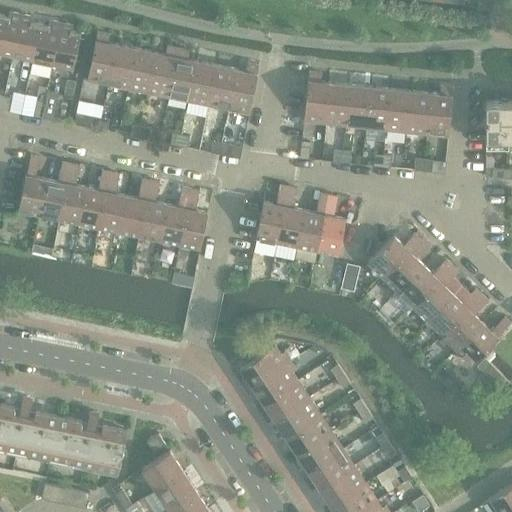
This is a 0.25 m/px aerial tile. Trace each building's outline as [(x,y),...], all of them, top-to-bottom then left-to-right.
[(479,0),(478,8),(489,9),(489,0),(479,0)] [(1,14),(0,17),(0,52),(13,55),(21,15),(9,13),(9,16),(1,14)] [(21,15),(13,55),(33,60),(41,23),(33,21),(33,18),(21,15)] [(41,23),(33,60),(53,64),(61,24),(49,21),(49,24),(41,23)] [(61,24),(53,64),(74,68),(81,31),(73,29),(73,26),(61,24)] [(88,80),(109,84),(117,44),(108,42),(110,34),(98,31),(88,80)] [(117,44),(109,84),(129,88),(137,48),(117,44)] [(157,52),(149,93),(168,97),(179,48),(167,46),(166,54),(157,52)] [(137,48),(129,88),(149,93),(157,52),(137,48)] [(179,48),(168,97),(188,101),(197,60),(188,59),(190,50),(179,48)] [(197,60),(188,101),(208,105),(217,65),(197,60)] [(237,69),(228,109),(249,113),(259,65),(247,62),(245,71),(237,69)] [(217,65),(208,105),(228,109),(237,69),(217,65)] [(304,121),(326,123),(330,82),(321,81),(322,73),(310,71),(304,121)] [(330,82),(326,123),(346,125),(350,84),(330,82)] [(350,84),(346,125),(366,127),(371,86),(350,84)] [(431,93),(427,134),(448,136),(454,87),(441,85),(440,94),(431,93)] [(371,86),(366,127),(386,129),(391,88),(371,86)] [(391,88),(386,129),(407,132),(411,91),(391,88)] [(48,90),(42,118),(53,120),(59,92),(48,90)] [(411,91),(407,132),(427,134),(431,93),(411,91)] [(5,96),(2,109),(10,111),(13,98),(5,96)] [(511,101),(486,101),(486,138),(511,138),(511,101)] [(42,117),(45,105),(36,103),(33,116),(42,117)] [(91,127),(99,129),(101,118),(93,116),(91,127)] [(101,118),(99,129),(108,131),(110,120),(101,118)] [(131,136),(139,137),(141,126),(133,124),(131,136)] [(141,126),(139,137),(147,139),(150,128),(141,126)] [(171,144),(179,146),(182,134),(173,133),(171,144)] [(182,134),(179,146),(188,147),(190,136),(182,134)] [(211,152),(219,154),(222,143),(213,141),(211,152)] [(222,143),(219,154),(228,156),(230,144),(222,143)] [(300,158),(309,159),(310,147),(302,146),(300,158)] [(333,161),(342,162),(343,151),(335,150),(333,161)] [(343,151),(342,162),(351,163),(352,152),(343,151)] [(374,165),(382,166),(384,155),(375,154),(374,165)] [(19,211),(40,215),(47,178),(36,176),(40,157),(31,155),(27,174),(26,174),(19,211)] [(384,155),(382,166),(391,167),(392,156),(384,155)] [(414,170),(423,171),(424,159),(416,158),(414,170)] [(424,159),(423,171),(432,172),(433,160),(424,159)] [(47,178),(40,215),(60,219),(71,163),(62,161),(58,181),(47,178)] [(71,163),(60,219),(80,223),(87,187),(76,184),(80,165),(71,163)] [(507,169),(493,168),(492,177),(506,178),(507,169)] [(87,187),(80,223),(100,227),(111,172),(102,170),(98,189),(87,187)] [(111,172),(100,227),(120,231),(127,195),(116,192),(120,173),(111,172)] [(127,195),(120,231),(140,236),(151,180),(142,178),(138,197),(127,195)] [(151,180),(140,236),(160,240),(167,203),(156,201),(160,182),(151,180)] [(257,237),(277,242),(289,186),(280,184),(276,203),(264,201),(257,237)] [(167,203),(160,240),(179,244),(191,188),(182,186),(178,205),(167,203)] [(289,186),(277,242),(297,246),(305,209),(294,207),(298,188),(289,186)] [(191,188),(179,244),(200,248),(208,212),(196,209),(200,190),(191,188)] [(305,209),(297,246),(317,250),(329,194),(320,192),(316,212),(305,209)] [(329,194),(317,250),(338,254),(346,218),(334,215),(338,196),(329,194)] [(369,262),(384,277),(424,236),(417,230),(404,244),(395,236),(369,262)] [(424,236),(384,277),(398,291),(425,265),(417,257),(430,243),(424,236)] [(425,265),(398,291),(413,306),(453,265),(447,259),(433,273),(425,265)] [(453,265),(413,306),(428,320),(454,293),(446,285),(459,271),(453,265)] [(454,293),(428,320),(442,334),(482,294),(476,287),(462,301),(454,293)] [(482,294),(442,334),(457,348),(483,322),(475,314),(488,300),(482,294)] [(483,322),(457,348),(472,363),(498,337),(497,336),(511,322),(505,316),(491,330),(483,322)] [(243,379),(249,388),(290,360),(285,352),(281,354),(275,345),(241,367),(244,373),(243,379)] [(290,360),(249,388),(254,396),(261,398),(264,402),(298,380),(293,371),(296,369),(290,360)] [(331,369),(337,378),(344,374),(338,364),(331,369)] [(344,374),(337,378),(343,388),(351,383),(344,374)] [(298,380),(264,402),(275,419),(309,397),(298,380)] [(309,397),(275,419),(286,436),(321,414),(309,397)] [(353,403),(360,413),(367,408),(361,398),(353,403)] [(0,444),(119,470),(127,430),(102,425),(101,430),(81,426),(83,420),(36,411),(34,416),(14,412),(16,407),(0,403),(0,444)] [(367,408),(360,413),(366,422),(373,417),(367,408)] [(321,414),(286,436),(298,454),(332,431),(321,414)] [(332,431),(298,454),(309,471),(343,448),(332,431)] [(154,452),(166,444),(159,433),(147,441),(154,452)] [(376,437),(382,447),(389,442),(383,433),(376,437)] [(389,442),(382,447),(388,456),(396,451),(389,442)] [(343,448),(309,471),(320,488),(354,465),(343,448)] [(142,469),(156,489),(184,471),(170,450),(142,469)] [(354,465),(320,488),(331,505),(365,482),(354,465)] [(398,471),(404,481),(412,476),(405,466),(398,471)] [(184,471),(156,489),(168,508),(196,490),(184,471)] [(365,482),(331,505),(335,511),(357,511),(377,499),(365,482)] [(42,499),(50,500),(54,484),(45,483),(42,499)] [(54,484),(50,500),(57,502),(60,486),(54,484)] [(511,484),(491,498),(482,503),(488,511),(507,511),(511,509),(511,484)] [(60,486),(57,502),(64,503),(67,487),(60,486)] [(67,487),(64,503),(71,505),(75,489),(67,487)] [(75,489),(71,505),(78,506),(82,490),(75,489)] [(123,489),(116,493),(126,508),(132,504),(123,489)] [(82,490),(78,506),(87,508),(90,492),(82,490)] [(196,490),(168,508),(170,511),(203,511),(209,509),(196,490)] [(422,495),(412,501),(419,511),(429,505),(422,495)] [(377,499),(357,511),(389,511),(386,505),(382,508),(377,499)]
